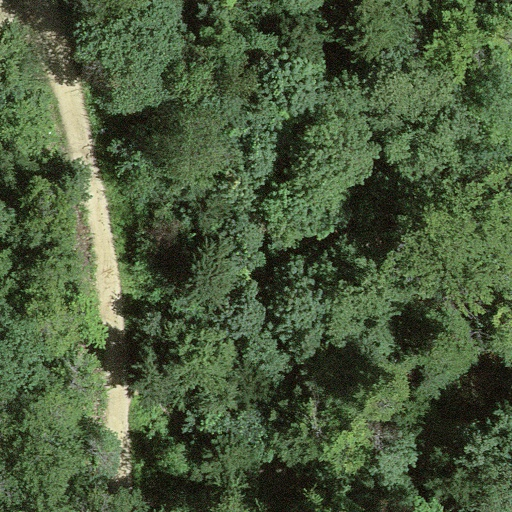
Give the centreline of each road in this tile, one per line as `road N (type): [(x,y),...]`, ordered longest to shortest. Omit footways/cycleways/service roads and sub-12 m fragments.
road 1 (track): [(43,0),(67,71),(114,360)]
road 2 (track): [(114,360),(109,511)]
